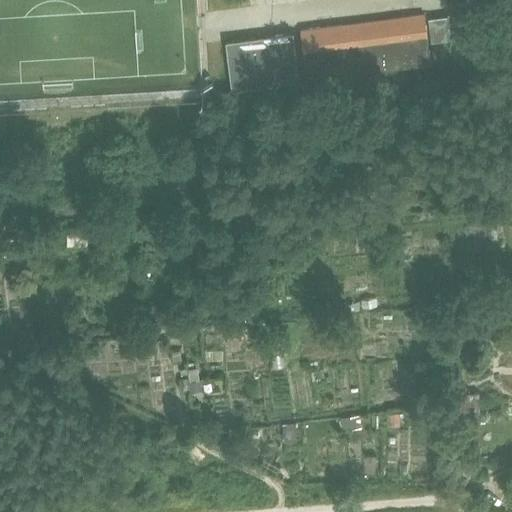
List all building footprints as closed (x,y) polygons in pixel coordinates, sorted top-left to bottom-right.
[(301,29),(307,78),(375,70),(376,71),(382,71),(382,69),(431,63),(425,14),(408,16),(409,16),(409,22),(343,30),(342,25),(342,24),(301,29)] [(451,39),(448,15),(429,18),(432,41),(451,39)] [(226,41),(232,89),(299,80),(293,32),(264,36),(265,39),(255,40),(255,37),(226,41)] [(296,278),(295,269),(286,270),(287,279),(296,278)] [(361,414),(342,417),(344,429),(363,426),(361,414)]
